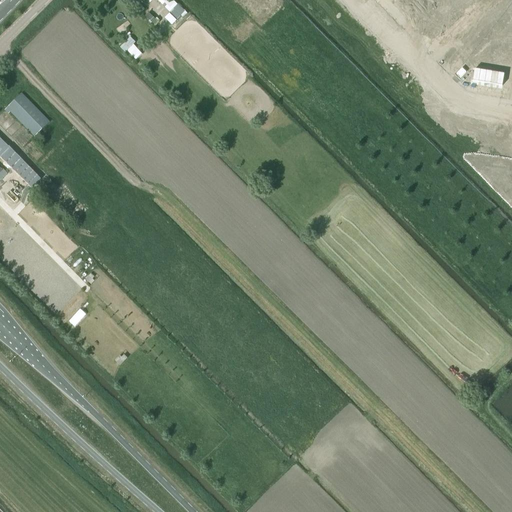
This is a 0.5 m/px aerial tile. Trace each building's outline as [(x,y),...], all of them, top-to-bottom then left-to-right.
[(145,0),(148,2),(150,0),(160,0),(168,7),(168,10),(171,11),(167,14),(175,22),(181,16),(183,18),(186,15),(171,0),(145,0)] [(158,22),(149,14),(145,18),(154,26),(158,22)] [(129,39),(120,48),(125,53),(127,51),(132,57),(138,51),(133,46),(134,44),(129,39)] [(34,137),(49,123),(20,94),(4,111),(8,115),(10,113),(34,137)] [(0,157),(4,161),(31,187),(37,182),(37,178),(28,170),(30,168),(0,139),(0,157)]
